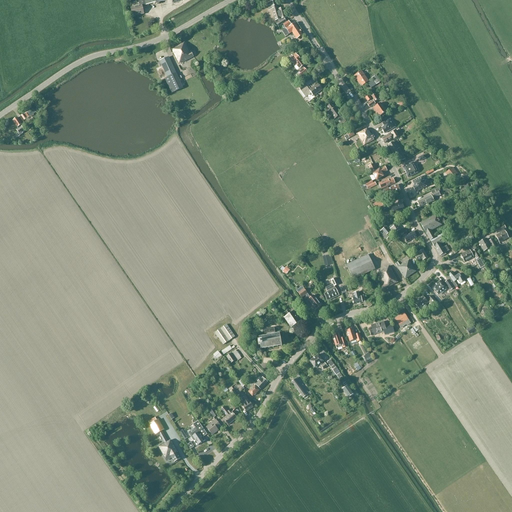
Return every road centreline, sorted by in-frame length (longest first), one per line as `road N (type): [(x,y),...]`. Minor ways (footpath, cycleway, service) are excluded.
road 1 (tertiary): [(167,511),(255,421),(283,370),(321,326),(391,302),(433,262),(389,157),(288,0)]
road 2 (tertiary): [(231,0),(156,42),(81,61),(0,116)]
